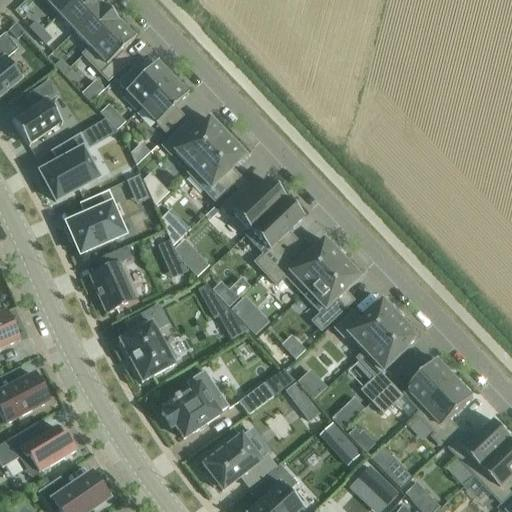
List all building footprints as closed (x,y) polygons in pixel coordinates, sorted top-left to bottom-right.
[(76,0),(42,0),(58,17),(76,0)] [(102,8),(94,0),(76,0),(58,17),(74,34),(102,8)] [(118,25),(102,8),(74,34),(89,50),(82,56),(83,57),(118,25)] [(29,29),(37,38),(43,32),(35,24),(29,29)] [(16,25),(8,32),(17,42),(24,35),(16,25)] [(118,25),(83,57),(99,74),(107,83),(130,61),(122,53),(134,42),(118,25)] [(51,41),(43,32),(37,38),(45,47),(51,41)] [(4,36),(0,39),(0,97),(21,81),(5,61),(17,52),(4,36)] [(63,76),(69,70),(60,62),(55,67),(63,76)] [(143,77),(135,68),(117,85),(141,110),(171,81),(156,65),(143,77)] [(187,97),(171,81),(141,110),(165,135),(182,118),(174,109),(187,97)] [(12,123),(11,124),(28,149),(29,149),(28,147),(59,126),(60,128),(61,127),(46,104),(58,97),(49,83),(25,99),(33,111),(13,125),(12,123)] [(95,83),(81,95),(90,105),(104,92),(95,83)] [(113,112),(105,120),(105,121),(116,132),(124,124),(113,112)] [(226,140),(208,120),(188,140),(180,131),(162,148),(170,157),(174,154),(191,172),(187,175),(188,176),(226,140)] [(105,121),(99,124),(108,138),(117,133),(116,132),(105,121)] [(41,178),(38,180),(44,192),(48,190),(56,204),(97,181),(82,153),(87,150),(79,136),(51,153),(57,165),(39,175),(41,178)] [(188,176),(214,203),(233,186),(224,177),(244,159),(226,140),(188,176)] [(141,145),(130,155),(136,167),(150,154),(141,145)] [(151,175),(142,182),(148,195),(160,185),(151,175)] [(137,178),(126,183),(130,192),(141,187),(137,178)] [(238,192),(220,209),(229,218),(232,215),(249,233),(245,237),(246,238),(284,201),(266,182),(247,201),(238,192)] [(68,230),(64,232),(70,244),(73,243),(79,256),(123,237),(110,208),(113,207),(107,194),(80,206),(85,217),(66,226),(68,230)] [(246,238),(263,256),(254,264),(265,276),(290,252),(280,241),(302,220),(284,201),(246,238)] [(178,225),(167,236),(173,248),(187,235),(178,225)] [(276,287),(285,278),(303,297),(341,260),(323,241),(300,263),(290,252),(265,276),(276,287)] [(100,273),(89,278),(106,316),(135,303),(118,265),(131,260),(126,249),(96,263),(100,273)] [(195,254),(183,265),(196,278),(200,275),(207,268),(208,267),(195,254)] [(303,297),(320,315),(312,323),(320,332),(347,307),(339,298),(359,280),(341,260),(303,297)] [(205,288),(197,292),(213,321),(218,318),(228,312),(205,288)] [(228,292),(220,300),(228,309),(237,301),(228,292)] [(244,298),(230,312),(242,325),(256,311),(244,298)] [(338,327),(334,330),(343,339),(346,336),(364,355),(399,322),(381,303),(360,322),(352,314),(338,327)] [(154,333),(168,326),(158,308),(125,325),(131,337),(119,343),(141,384),(173,367),(154,333)] [(228,312),(218,318),(226,336),(243,328),(228,312)] [(0,351),(18,343),(4,314),(0,316),(0,351)] [(364,355),(357,361),(375,380),(379,376),(382,374),(417,341),(399,322),(364,355)] [(291,336),(281,346),(295,361),(305,351),(291,336)] [(417,416),(418,417),(456,381),(438,363),(409,389),(403,395),(420,414),(417,416)] [(284,371),(263,386),(273,399),(295,383),(284,371)] [(0,380),(0,416),(5,426),(48,404),(45,400),(48,398),(41,386),(39,387),(33,377),(19,384),(13,374),(0,380)] [(228,409),(223,402),(208,381),(203,374),(186,385),(190,391),(177,400),(176,399),(172,401),(173,403),(162,410),(164,413),(161,415),(171,431),(174,428),(183,441),(195,433),(195,434),(219,417),(218,416),(228,409)] [(361,393),(372,404),(390,387),(379,376),(375,380),(361,393)] [(432,439),(441,448),(458,431),(450,423),(474,400),(456,381),(418,417),(435,436),(432,439)] [(295,385),(285,393),(293,404),(303,396),(295,385)] [(273,399),(263,386),(238,404),(248,417),(273,399)] [(400,398),(390,387),(372,404),(383,415),(400,398)] [(62,439),(49,418),(0,447),(0,467),(2,470),(18,460),(21,465),(29,460),(38,476),(76,453),(66,436),(62,439)] [(332,424),(322,434),(335,447),(345,438),(332,424)] [(511,443),(511,441),(495,424),(475,443),(467,434),(449,451),(475,478),(511,443)] [(207,474),(204,477),(213,490),(217,487),(222,493),(240,479),(248,490),(275,469),(266,457),(259,463),(238,435),(210,456),(212,460),(202,468),(207,474)] [(511,496),(511,481),(511,480),(511,443),(475,478),(502,506),(511,496)] [(388,456),(376,468),(398,491),(410,479),(388,456)] [(369,468),(357,480),(386,508),(397,496),(369,468)] [(259,505),(250,511),(298,511),(285,496),(295,487),(279,469),(250,495),(259,505)] [(59,481),(39,495),(50,511),(58,511),(90,511),(108,501),(90,476),(74,486),(73,486),(74,487),(67,491),(66,491),(59,481)] [(417,484),(405,496),(413,505),(425,493),(417,484)]
